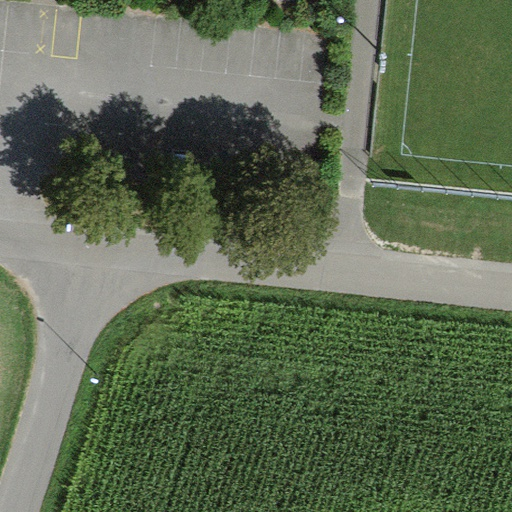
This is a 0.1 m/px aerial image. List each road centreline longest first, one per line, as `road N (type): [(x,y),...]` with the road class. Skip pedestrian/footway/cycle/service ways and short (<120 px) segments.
road 1 (residential): [(119,255),(511,295)]
road 2 (residential): [(17,511),(119,255)]
